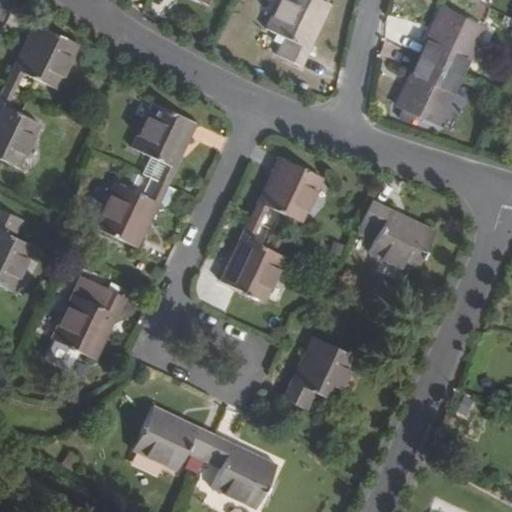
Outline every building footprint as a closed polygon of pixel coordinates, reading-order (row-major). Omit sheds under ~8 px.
[(279,56),(304,68),(311,49),(305,47),(326,2),(321,0),(277,0),(264,27),(287,38),(279,56)] [(333,6),(326,2),(305,47),(311,49),(333,6)] [(427,40),(420,57),(462,77),(484,28),(442,8),(432,29),(440,33),(436,43),(427,40)] [(28,36),(36,40),(22,66),(15,62),(4,84),(17,91),(27,74),(60,90),(82,45),(35,22),(28,36)] [(440,33),(432,29),(427,40),(436,43),(440,33)] [(36,40),(28,36),(15,62),(22,66),(36,40)] [(407,85),(398,106),(439,124),(462,77),(420,57),(412,73),(420,77),(415,88),(407,85)] [(420,77),(412,73),(407,85),(415,88),(420,77)] [(17,91),(4,84),(0,92),(0,103),(9,107),(17,91)] [(152,101),(130,146),(165,163),(177,169),(180,164),(173,160),(185,134),(193,138),(199,124),(152,101)] [(0,158),(21,169),(44,124),(9,107),(0,103),(0,109),(1,110),(0,111),(0,158)] [(193,138),(185,134),(173,160),(180,164),(193,138)] [(272,170),(279,174),(267,200),(259,196),(257,201),(270,207),(304,223),(327,178),(279,155),(272,170)] [(177,169),(165,163),(157,180),(148,198),(161,204),(169,186),(177,169)] [(279,174),(272,170),(259,196),(267,200),(279,174)] [(92,226),(140,249),(146,235),(139,231),(152,205),(159,209),(161,204),(148,198),(114,181),(92,226)] [(169,186),(161,204),(170,208),(179,191),(169,186)] [(390,207),(372,199),(358,230),(376,238),(368,254),(412,275),(432,235),(387,214),(390,207)] [(270,207),(257,201),(249,218),(240,236),(254,242),(262,224),(270,207)] [(159,209),(152,205),(139,231),(146,235),(159,209)] [(390,207),(387,214),(432,235),(435,228),(390,207)] [(0,284),(15,293),(38,247),(16,236),(24,220),(0,208),(0,284)] [(267,304),(288,258),(254,242),(240,236),(238,241),(245,245),(233,270),(226,267),(219,281),(267,304)] [(245,245),(238,241),(226,267),(233,270),(245,245)] [(333,241),(328,252),(338,257),(343,246),(333,241)] [(68,246),(60,263),(76,270),(84,254),(68,246)] [(81,274),(73,292),(94,302),(103,285),(81,274)] [(73,292),(50,338),(89,356),(111,310),(119,314),(127,297),(103,285),(94,302),(73,292)] [(119,314),(111,310),(89,356),(97,360),(119,314)] [(320,338),(312,334),(290,380),(297,383),(320,338)] [(359,357),(320,338),(297,383),(290,380),(281,397),(309,410),(317,392),(338,402),(359,357)] [(491,376),(482,379),(485,391),(495,388),(491,376)] [(154,405),(150,412),(196,432),(199,426),(154,405)] [(257,511),(279,463),(263,456),(260,464),(234,451),(237,444),(216,434),(199,426),(196,432),(150,412),(131,452),(177,473),(187,451),(204,458),(222,466),(211,490),(257,511)] [(237,444),(234,451),(260,464),(263,456),(237,444)]
